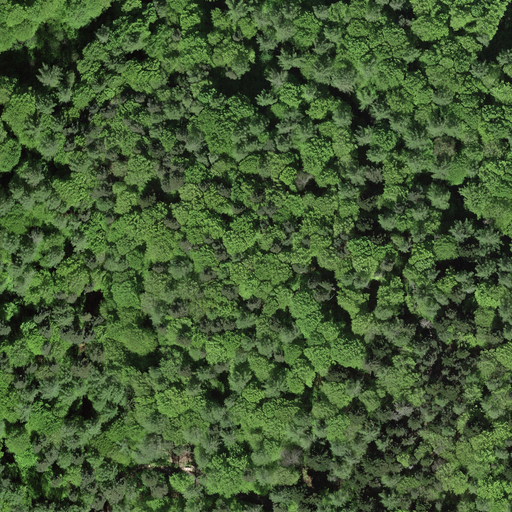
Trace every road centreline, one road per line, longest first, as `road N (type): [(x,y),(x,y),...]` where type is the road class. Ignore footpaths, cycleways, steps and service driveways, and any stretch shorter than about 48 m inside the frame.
road 1 (track): [(213,0),(414,143),(477,209),(511,231)]
road 2 (track): [(284,511),(172,473),(139,481),(112,511)]
